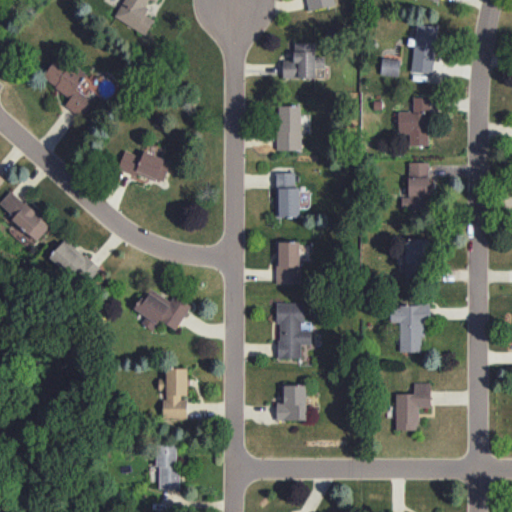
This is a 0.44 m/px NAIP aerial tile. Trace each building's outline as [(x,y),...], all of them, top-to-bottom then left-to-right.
[(157,0),(123,0),(114,16),(146,34),(154,19),(143,13),(150,0),(152,0),(156,2),(157,0)] [(306,0),(308,9),(335,5),(334,0),(306,0)] [(411,71),(431,74),(438,26),(417,23),(411,71)] [(283,60),(282,77),(315,77),(315,67),(325,67),(325,56),(315,56),(315,42),(294,42),(294,60),(283,60)] [(65,105),(82,117),(94,101),(77,89),(86,75),(58,55),(42,77),(70,97),(65,105)] [(398,76),(401,60),(383,57),(380,73),(398,76)] [(430,97),(413,96),(413,111),(398,111),(398,132),(410,133),(409,144),(429,145),(430,97)] [(301,149),(301,105),(277,105),(278,150),(301,149)] [(118,166),(162,183),(171,161),(144,150),(142,156),(125,149),(118,166)] [(409,196),(401,196),(401,208),(430,207),(429,161),(408,162),(409,196)] [(300,216),(299,186),(295,187),(295,172),(275,172),(276,216),(300,216)] [(0,202),(0,205),(37,240),(51,225),(11,189),(0,202)] [(51,254),(86,285),(100,268),(65,238),(51,254)] [(429,239),(405,238),(405,279),(428,280),(429,239)] [(300,241),(277,241),(277,283),(299,284),(300,241)] [(176,329),(192,304),(174,293),(170,300),(148,286),(134,308),(146,316),(142,322),(154,330),(160,320),(176,329)] [(301,358),(300,344),(311,343),(311,329),(303,329),(303,302),(277,302),(278,358),(301,358)] [(400,351),(425,351),(426,305),(391,304),(391,322),(400,322),(400,351)] [(188,397),(188,368),(166,367),(165,417),(187,418),(187,397),(188,397)] [(431,406),(430,382),(414,382),(414,393),(395,393),(396,429),(418,429),(418,406),(431,406)] [(307,420),(306,384),(284,385),(284,402),(277,402),(277,420),(307,420)] [(158,488),(179,488),(178,443),(158,443),(158,488)]
